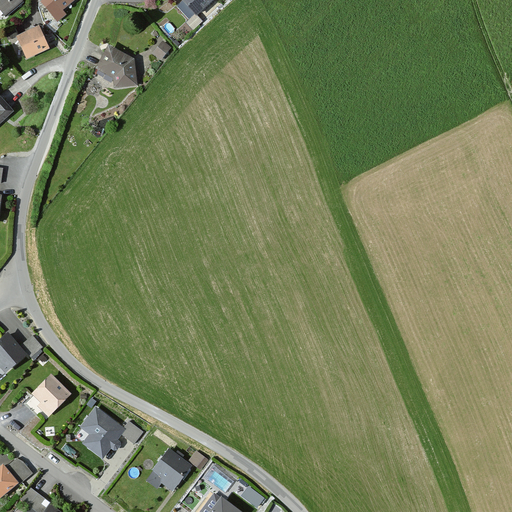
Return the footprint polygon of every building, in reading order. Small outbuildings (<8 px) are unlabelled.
[(0,0),(0,11),(6,18),(23,2),(20,0),(0,0)] [(46,0),(41,4),(57,24),(67,16),(64,12),(78,0),(46,0)] [(184,0),(196,13),(210,0),(184,0)] [(40,28),(17,38),(27,62),(50,52),(40,28)] [(162,40),(152,52),(161,59),(171,47),(162,40)] [(135,60),(109,46),(96,71),(113,80),(114,91),(138,89),(135,60)] [(0,98),(0,123),(13,113),(0,98)] [(6,375),(27,356),(19,347),(8,334),(0,341),(0,370),(2,370),(6,375)] [(43,348),(33,336),(19,347),(27,356),(30,360),(43,348)] [(72,397),(51,377),(32,396),(41,405),(39,408),(49,419),(72,397)] [(125,431),(95,408),(80,428),(91,435),(84,445),(104,460),(121,436),(125,431)] [(131,423),(125,431),(121,436),(135,446),(145,433),(131,423)] [(193,468),(169,450),(152,473),(161,479),(161,485),(173,494),(193,468)] [(196,452),(188,461),(200,470),(208,461),(196,452)] [(23,463),(17,459),(6,468),(20,485),(33,475),(23,463)] [(3,465),(0,468),(0,502),(20,485),(6,468),(3,465)] [(266,497),(247,484),(239,495),(258,508),(266,497)] [(33,511),(46,511),(51,506),(31,490),(21,502),(33,511)] [(239,511),(221,499),(211,511),(239,511)]
